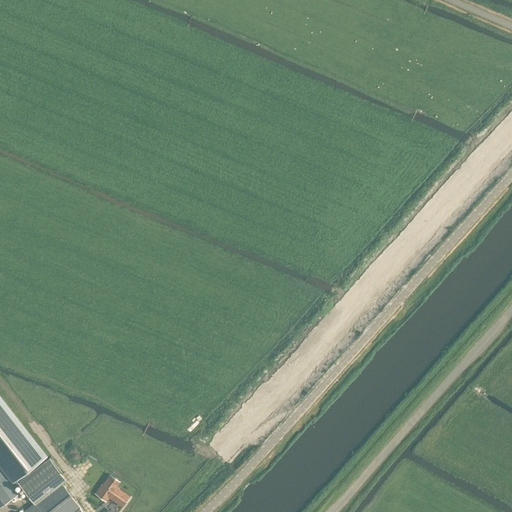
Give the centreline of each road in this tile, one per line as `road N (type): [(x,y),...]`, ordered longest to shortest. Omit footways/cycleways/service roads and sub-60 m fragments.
road 1 (unclassified): [(205,511),(511,177)]
road 2 (tertiary): [(331,511),(511,310)]
